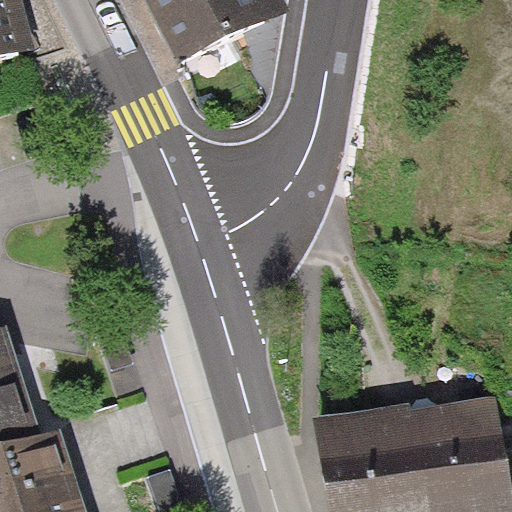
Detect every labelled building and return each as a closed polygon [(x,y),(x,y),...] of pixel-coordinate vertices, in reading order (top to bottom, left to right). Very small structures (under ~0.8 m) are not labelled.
[(0,0),(0,60),(35,52),(21,0),(0,0)] [(144,0),(177,69),(291,16),(283,0),(144,0)] [(144,386),(124,326),(97,335),(117,395),(144,386)] [(0,455),(43,442),(8,330),(0,332),(0,455)] [(511,511),(511,494),(496,400),(411,414),(410,405),(312,421),(327,511),(511,511)] [(43,442),(0,455),(0,511),(86,511),(62,436),(43,442)] [(171,471),(146,479),(156,511),(184,511),(185,511),(171,471)]
